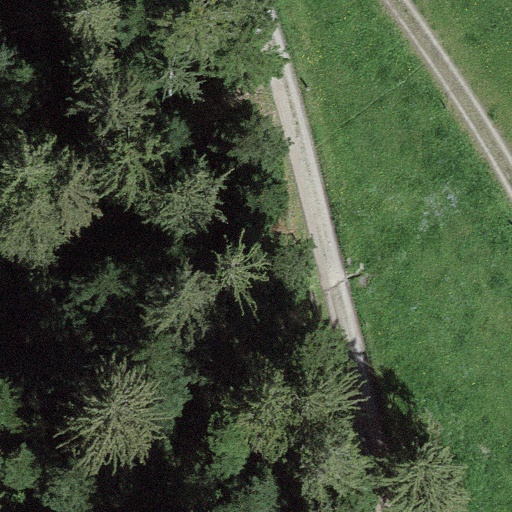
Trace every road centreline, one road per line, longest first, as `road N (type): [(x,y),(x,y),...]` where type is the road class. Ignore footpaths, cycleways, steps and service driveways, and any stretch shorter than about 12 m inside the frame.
road 1 (track): [(259,0),(386,511)]
road 2 (track): [(511,180),(394,0)]
